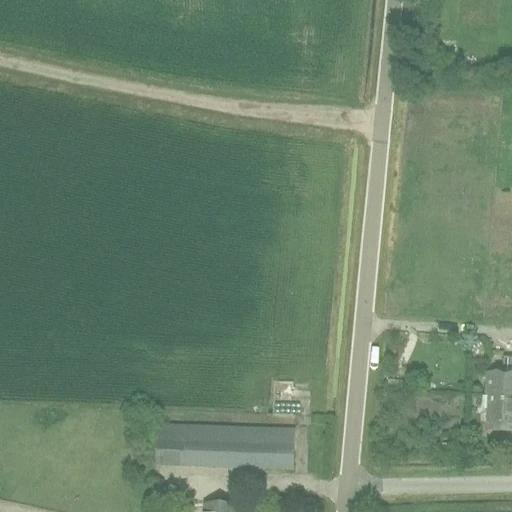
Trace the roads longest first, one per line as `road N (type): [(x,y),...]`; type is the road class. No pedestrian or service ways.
road 1 (unclassified): [(345,511),(393,0)]
road 2 (track): [(0,60),(256,110),(381,120)]
road 3 (track): [(347,487),(511,484)]
